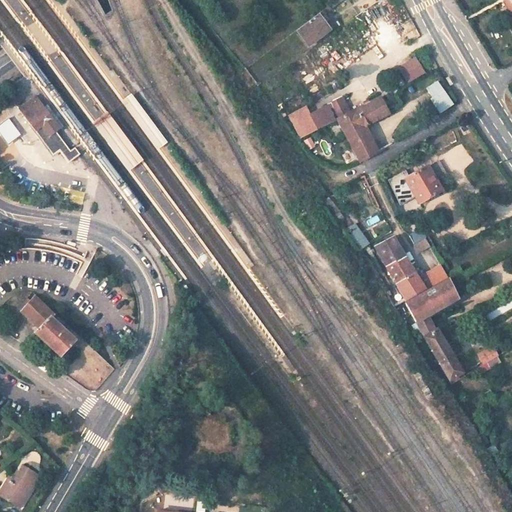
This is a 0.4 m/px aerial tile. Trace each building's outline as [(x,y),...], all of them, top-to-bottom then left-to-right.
[(328,31),(316,15),(297,29),(308,45),(328,31)] [(424,74),(415,60),(399,69),(408,84),(424,74)] [(435,82),(425,89),(439,112),(450,105),(435,82)] [(168,142),(132,93),(122,101),(157,150),(168,142)] [(45,145),(48,149),(52,146),(56,143),(51,137),(57,132),(62,128),(53,117),(42,102),(37,94),(32,98),(18,108),(30,124),(35,131),(45,145)] [(336,118),(348,113),(340,97),(316,109),(324,125),(336,118)] [(387,115),(377,98),(348,113),(336,118),(360,160),(377,151),(364,127),(387,115)] [(324,125),(316,109),(310,112),(307,106),(291,114),(303,136),(324,125)] [(108,111),(92,122),(128,171),(143,160),(108,111)] [(8,118),(0,124),(0,133),(8,145),(21,135),(8,118)] [(65,142),(57,132),(51,137),(56,143),(48,149),(51,152),(53,156),(61,150),(70,162),(81,154),(75,147),(71,150),(65,142)] [(441,190),(428,165),(412,174),(406,177),(414,193),(419,202),(441,190)] [(406,177),(412,174),(409,168),(391,178),(402,200),(414,193),(406,177)] [(358,226),(350,230),(361,248),(369,244),(358,226)] [(404,256),(393,236),(376,245),(387,266),(404,256)] [(416,250),(428,245),(424,238),(415,241),(413,243),(416,250)] [(387,266),(406,299),(417,294),(424,289),(419,282),(404,256),(387,266)] [(424,289),(446,277),(442,269),(419,282),(424,289)] [(426,315),(462,295),(455,283),(451,285),(448,278),(446,277),(424,289),(417,294),(418,295),(405,302),(424,334),(433,329),(426,315)] [(54,313),(34,295),(18,311),(35,328),(31,332),(58,357),(73,340),(49,318),(54,313)] [(462,375),(436,328),(424,334),(451,381),(462,375)] [(496,355),(492,347),(477,355),(481,364),(496,355)] [(3,498),(3,499),(19,508),(39,475),(23,465),(14,480),(3,498)] [(0,494),(0,496),(3,498),(14,480),(10,478),(0,494)]
